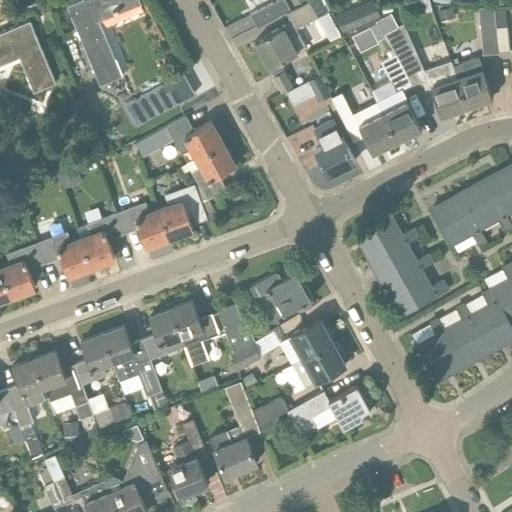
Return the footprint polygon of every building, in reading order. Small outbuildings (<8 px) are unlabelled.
[(78,0),(67,5),(98,85),(122,75),(98,16),(138,0),(78,0)] [(285,0),(276,0),(250,14),(257,27),(278,17),(278,16),(290,10),(285,0)] [(289,0),(294,9),(305,3),(303,0),(289,0)] [(317,18),(329,11),(323,0),(310,0),(308,1),(317,18)] [(305,45),(299,34),(296,29),(317,18),(308,1),(305,3),(294,9),(286,13),(291,22),(255,41),(269,68),(296,53),(294,51),(305,45)] [(374,1),(336,16),(343,33),(381,18),(374,1)] [(454,17),(451,6),(437,11),(440,22),(454,17)] [(493,27),(496,26),(494,8),(478,7),(482,53),(496,51),(493,27)] [(376,20),(383,33),(392,28),(385,16),(381,18),(376,20)] [(56,83),(30,20),(0,32),(0,58),(17,52),(33,92),(56,83)] [(377,23),(370,26),(378,40),(384,37),(377,23)] [(429,86),(440,116),(452,112),(452,111),(465,107),(451,66),(452,66),(451,60),(423,69),(403,23),(392,28),(383,33),(391,46),(389,47),(410,85),(420,79),(425,88),(429,86)] [(336,24),(324,30),(330,42),(342,36),(336,24)] [(493,27),(496,51),(509,50),(507,25),(496,26),(493,27)] [(396,91),(377,100),(397,140),(410,133),(410,134),(421,128),(402,89),(410,85),(389,47),(380,52),(385,60),(381,61),(396,91)] [(451,66),(465,107),(480,102),(481,102),(492,98),(478,57),(452,66),(451,66)] [(283,71),(276,75),(284,90),(292,87),(283,71)] [(183,73),(166,83),(157,88),(169,108),(195,94),(183,73)] [(331,95),(321,74),(307,81),(317,102),(331,95)] [(352,113),(341,92),(331,97),(353,140),(364,135),(372,153),(383,148),(383,147),(397,140),(377,100),(352,113)] [(328,175),(355,161),(329,110),(315,117),(328,143),(315,150),(328,175)] [(141,154),(172,136),(181,153),(191,147),(196,157),(222,143),(210,121),(193,130),(185,116),(167,126),(135,143),(141,154)] [(208,198),(208,199),(226,189),(218,174),(235,165),(222,143),(196,157),(201,167),(193,171),(208,198)] [(511,165),(500,172),(495,175),(494,173),(485,178),(486,180),(505,214),(511,209),(511,163),(511,164),(511,165)] [(80,183),(73,166),(58,171),(64,188),(80,183)] [(479,229),(479,228),(497,218),(503,230),(511,225),(505,214),(486,180),(469,190),(468,188),(458,193),(460,195),(479,229)] [(196,222),(207,219),(202,204),(201,202),(194,184),(166,194),(170,204),(159,208),(169,236),(193,228),(189,216),(193,214),(196,222)] [(479,229),(460,195),(443,204),(441,202),(432,207),(453,243),(470,233),(477,245),(486,240),(479,228),(479,229)] [(132,207),(116,213),(123,232),(138,226),(145,245),(169,236),(159,208),(148,212),(145,202),(132,207)] [(108,237),(123,232),(116,213),(87,223),(91,233),(80,237),(91,265),(114,257),(108,237)] [(363,243),(372,260),(406,241),(406,242),(417,235),(413,228),(402,234),(391,215),(355,235),(361,244),(363,243)] [(33,230),(37,242),(44,261),(60,255),(67,274),(91,265),(80,237),(71,241),(67,231),(52,236),(48,224),(33,230)] [(377,269),(387,286),(420,267),(421,268),(431,262),(427,255),(417,260),(406,242),(406,241),(372,260),(370,261),(375,270),(377,269)] [(11,263),(1,267),(11,295),(35,286),(28,268),(44,261),(37,242),(8,253),(11,263)] [(509,279),(490,290),(510,324),(511,322),(511,266),(511,264),(503,268),(509,279)] [(0,299),(11,295),(1,267),(0,265),(0,299)] [(431,286),(421,268),(420,267),(387,286),(385,287),(390,296),(392,295),(401,312),(399,313),(400,314),(446,288),(441,280),(431,286)] [(311,306),(308,300),(311,298),(311,297),(309,298),(295,273),(279,282),(275,274),(276,273),(276,272),(250,286),(256,299),(259,297),(272,321),(295,308),(298,314),(311,306)] [(511,327),(510,324),(490,290),(482,294),(488,306),(469,316),(488,348),(489,351),(498,345),(497,343),(511,335),(511,327)] [(181,335),(192,364),(208,359),(201,341),(220,334),(212,313),(199,318),(192,299),(191,300),(171,308),(181,336),(181,335)] [(246,319),(241,321),(234,304),(218,311),(233,351),(252,341),(254,340),(246,319)] [(471,358),(488,348),(469,316),(463,305),(456,309),(462,320),(444,330),(461,363),(463,365),(472,360),(471,358)] [(171,339),(181,336),(171,308),(150,315),(149,315),(155,334),(143,338),(151,359),(166,353),(175,350),(171,339)] [(292,363),(332,341),(331,338),(333,337),(328,328),(326,329),(320,318),(289,333),(291,335),(280,341),(292,363)] [(444,372),(461,363),(444,330),(437,319),(429,324),(435,335),(417,345),(436,380),(446,375),(444,372)] [(150,359),(151,359),(143,338),(131,343),(124,325),(122,325),(123,325),(102,333),(112,362),(113,361),(120,381),(138,374),(146,396),(148,395),(161,390),(154,369),(150,359)] [(74,364),(82,384),(106,375),(102,365),(112,362),(102,333),(82,340),(80,340),(87,359),(74,364)] [(260,356),(252,341),(233,351),(233,352),(232,352),(238,368),(260,356)] [(332,341),(292,363),(305,386),(345,364),(339,352),(341,352),(336,342),(334,343),(332,341)] [(33,358),(47,396),(48,397),(58,393),(69,389),(75,406),(88,401),(82,384),(74,364),(62,368),(55,350),(54,350),(33,358)] [(14,409),(19,425),(20,426),(31,423),(33,422),(27,404),(47,396),(33,358),(13,365),(12,366),(18,384),(6,388),(14,409)] [(257,382),(251,373),(242,379),(247,388),(257,382)] [(218,386),(214,375),(198,381),(202,392),(218,386)] [(240,425),(246,437),(260,431),(258,426),(252,411),(241,381),(225,386),(240,425)] [(316,425),(310,416),(330,405),(343,427),(344,427),(343,426),(363,415),(363,416),(368,414),(360,400),(364,398),(357,384),(329,398),(324,389),(287,410),(300,433),(316,425)] [(0,414),(14,409),(6,388),(0,390),(0,414)] [(168,408),(161,390),(148,395),(155,412),(168,408)] [(252,411),(258,426),(277,416),(288,409),(280,396),(252,411)] [(125,402),(92,413),(99,433),(132,421),(125,402)] [(282,427),(277,416),(258,426),(260,431),(263,439),(282,427)] [(180,494),(207,483),(196,456),(207,452),(193,419),(182,423),(188,438),(188,439),(189,441),(174,447),(180,462),(170,467),(180,494)] [(31,423),(20,426),(24,439),(36,436),(31,423)] [(25,441),(24,439),(20,426),(19,425),(9,429),(15,445),(25,441)] [(77,426),(64,427),(65,437),(78,435),(77,426)] [(257,462),(246,437),(232,443),(227,431),(210,438),(225,475),(227,475),(226,475),(255,463),(257,462)] [(146,439),(138,442),(122,481),(118,478),(112,476),(108,476),(105,478),(106,479),(104,480),(109,491),(118,511),(140,511),(147,509),(140,493),(154,487),(148,474),(157,470),(157,471),(159,471),(146,439)] [(85,455),(90,453),(92,449),(90,444),(86,442),(81,444),(79,449),(81,453),(85,455)] [(54,480),(64,504),(74,499),(55,454),(44,458),(53,480),(54,480)] [(54,480),(53,480),(44,485),(54,508),(64,504),(54,480)] [(118,511),(109,491),(104,480),(80,490),(84,502),(88,511),(118,511)]
